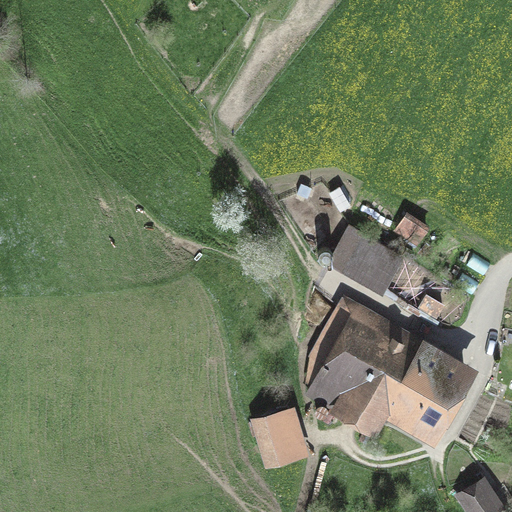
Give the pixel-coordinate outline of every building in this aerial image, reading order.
[(407,212),(397,224),(413,238),(424,226),(407,212)] [(400,254),(365,234),(348,265),(382,285),(400,254)] [(389,398),(421,416),(454,358),(431,345),(425,355),(338,306),(310,357),(306,374),(309,374),(308,392),(372,428),(389,398)] [(300,451),(288,410),(254,420),(266,461),(300,451)] [(483,485),(467,497),(477,511),(488,511),(498,505),(483,485)]
